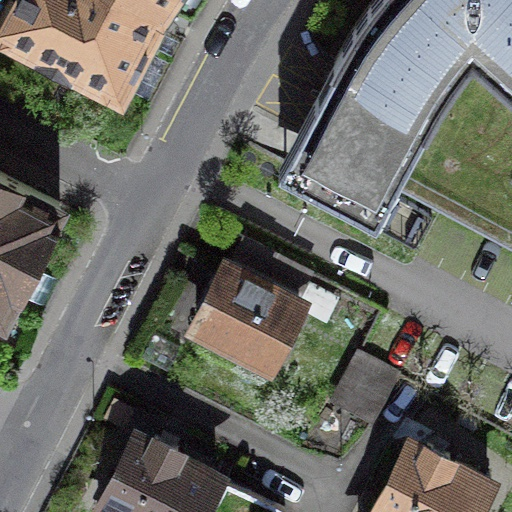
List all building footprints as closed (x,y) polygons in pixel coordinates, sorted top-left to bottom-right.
[(149,29),(162,4),(153,0),(0,0),(0,24),(120,87),(135,58),(150,30),(149,29)] [(511,86),(511,0),(372,0),(354,26),(278,163),(376,216),(395,181),(430,113),(444,89),(472,49),(511,86)] [(430,113),(395,181),(511,243),(511,86),(472,49),(444,89),(430,113)] [(0,312),(3,314),(61,202),(0,170),(0,312)] [(310,269),(244,236),(237,249),(230,262),(296,295),(310,269)] [(217,278),(194,322),(269,360),(301,298),(296,295),(230,262),(226,260),(217,278)] [(358,350),(334,396),(353,406),(372,416),(396,370),(358,350)] [(107,501),(101,511),(282,511),(285,506),(227,477),(226,480),(215,474),(216,471),(177,451),(179,446),(167,440),(155,434),(153,438),(139,431),(104,500),(107,501)] [(411,438),(373,511),(470,511),(488,478),(448,457),(450,453),(444,450),(449,441),(444,438),(438,435),(433,444),(427,441),(425,445),(411,438)]
